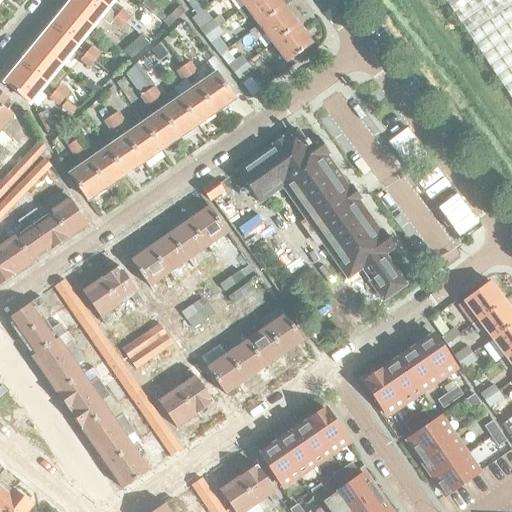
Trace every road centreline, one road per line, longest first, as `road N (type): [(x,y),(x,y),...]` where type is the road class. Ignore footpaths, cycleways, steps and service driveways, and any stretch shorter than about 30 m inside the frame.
road 1 (residential): [(366,50),(101,233)]
road 2 (residential): [(113,511),(328,368)]
road 3 (residential): [(505,238),(366,50)]
road 4 (residential): [(328,368),(505,238)]
road 5 (residential): [(427,511),(328,368)]
road 6 (residential): [(0,302),(101,233)]
